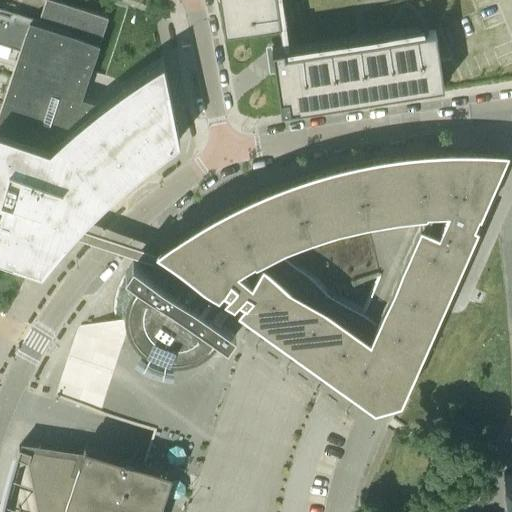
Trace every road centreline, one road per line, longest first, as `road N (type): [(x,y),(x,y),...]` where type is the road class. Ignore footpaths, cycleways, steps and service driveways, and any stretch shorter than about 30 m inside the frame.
road 1 (residential): [(0,420),(37,339),(96,260),(222,153)]
road 2 (residential): [(222,153),(511,110)]
road 3 (residential): [(194,0),(222,153)]
